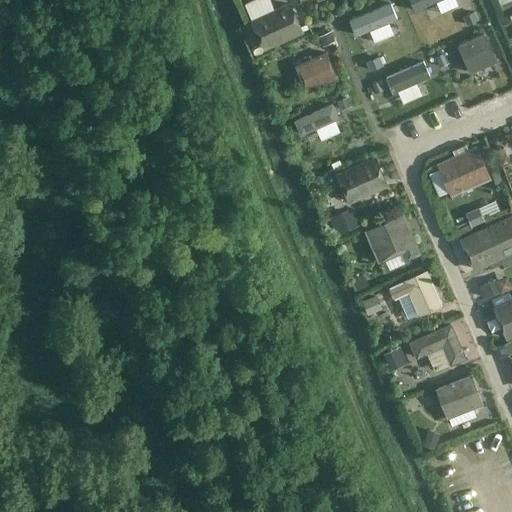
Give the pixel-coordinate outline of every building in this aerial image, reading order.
[(252,19),(250,19),(264,50),(304,31),(290,1),(273,9),(252,19)] [(475,12),(463,17),(466,25),(478,20),(475,12)] [(332,30),(319,35),(323,45),(336,40),(332,30)] [(485,34),(458,46),(470,73),(497,61),(485,34)] [(327,52),(295,65),(306,91),(337,78),(327,52)] [(436,56),(441,66),(450,62),(446,52),(436,56)] [(379,57),(366,62),(370,71),(383,65),(379,57)] [(373,84),(377,93),(383,91),(379,82),(373,84)] [(350,96),(338,101),(341,108),(353,103),(350,96)] [(457,155),(439,163),(441,167),(450,189),(452,194),(489,177),(476,147),(470,149),(468,145),(455,151),(457,155)] [(375,157),(338,173),(350,200),(387,184),(375,157)] [(350,209),(334,216),(340,232),(357,225),(350,209)] [(482,210),(468,215),(473,224),(486,219),(485,217),(482,210)] [(404,214),(367,230),(379,260),(386,257),(401,250),(404,258),(419,252),(404,214)] [(511,231),(506,219),(462,240),(476,269),(511,251),(511,231)] [(427,270),(390,287),(395,297),(399,295),(410,291),(420,313),(442,304),(427,270)] [(366,275),(355,279),(359,288),(369,284),(366,275)] [(497,279),(481,285),(486,297),(501,291),(497,279)] [(378,295),(364,300),(369,314),(383,307),(378,295)] [(511,301),(496,308),(507,337),(511,335),(511,301)] [(451,323),(410,341),(417,356),(428,351),(443,345),(451,363),(466,357),(451,323)] [(511,340),(495,348),(499,358),(511,352),(511,340)] [(402,347),(386,353),(391,366),(407,358),(402,346),(402,347)] [(471,375),(438,388),(449,416),(483,403),(471,375)] [(427,431),(423,442),(437,447),(440,435),(427,431)]
